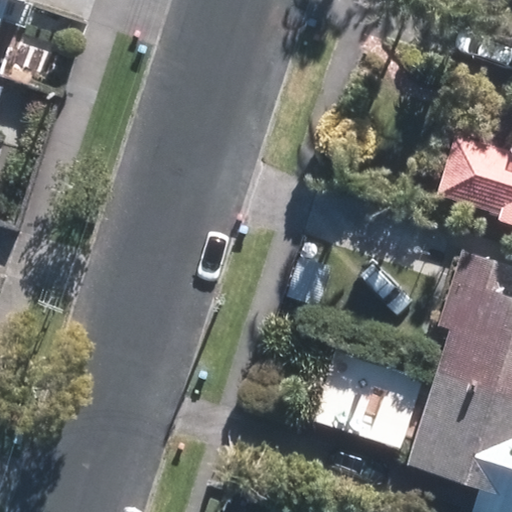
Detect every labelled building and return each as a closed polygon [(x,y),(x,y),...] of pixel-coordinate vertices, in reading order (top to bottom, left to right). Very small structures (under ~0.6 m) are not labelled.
[(26,0),(0,0),(0,10),(2,6),(23,12),(26,0)] [(443,199),(507,220),(504,230),(511,232),(511,151),(462,136),(443,199)] [(511,262),(463,247),(439,325),(453,330),(440,371),(511,393),(511,262)] [(427,372),(341,344),(316,422),(403,450),(427,372)] [(511,511),(511,402),(438,378),(409,471),(479,492),(472,511),(511,511)]
